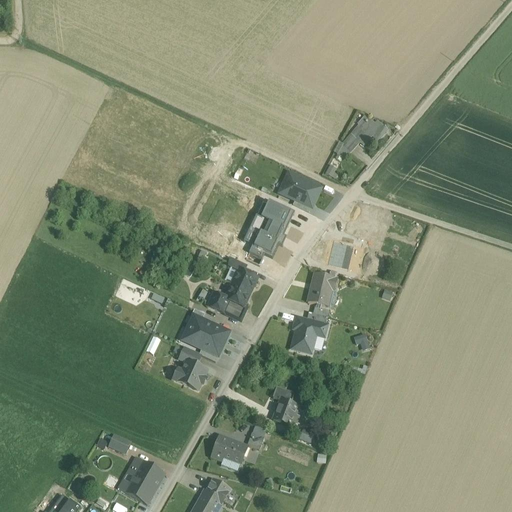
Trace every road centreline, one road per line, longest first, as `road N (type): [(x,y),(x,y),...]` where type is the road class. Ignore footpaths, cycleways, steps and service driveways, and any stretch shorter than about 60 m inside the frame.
road 1 (residential): [(511,7),(302,255),(155,511)]
road 2 (track): [(18,32),(41,50),(353,195),(511,247)]
